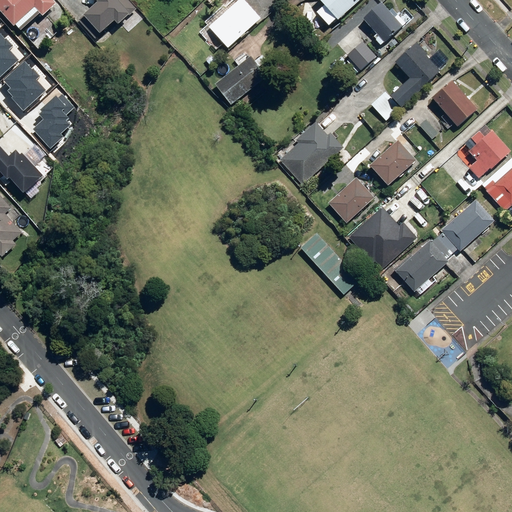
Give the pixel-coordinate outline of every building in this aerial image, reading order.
[(56,4),(52,0),(0,0),(0,11),(14,27),(15,26),(20,32),(40,14),(42,17),(56,4)] [(129,17),(137,10),(127,0),(94,0),(98,4),(83,16),(99,35),(114,22),(117,26),(129,16),(129,17)] [(261,20),(243,0),(240,0),(209,27),(228,48),(261,20)] [(330,28),(361,0),(318,0),(324,7),(317,13),(330,28)] [(381,3),(362,20),(376,36),(374,38),(376,40),(376,41),(380,46),(383,43),(384,44),(406,25),(391,9),(389,12),(381,3)] [(11,46),(0,33),(0,76),(18,61),(8,49),(11,46)] [(362,42),(347,56),(361,71),(376,57),(362,42)] [(390,98),(401,109),(422,89),(440,72),(439,70),(448,62),(438,52),(433,57),(430,53),(428,55),(416,43),(394,64),(410,80),(390,98)] [(266,78),(250,57),(215,85),(231,105),(266,78)] [(38,77),(25,62),(4,80),(12,89),(9,91),(14,97),(12,98),(23,111),(45,92),(35,80),(38,77)] [(452,82),(432,99),(457,128),(477,110),(452,82)] [(58,99),(55,96),(40,109),(43,112),(40,114),(44,120),(34,129),(50,148),(63,137),(60,133),(69,125),(65,120),(68,118),(65,115),(74,108),(62,95),(58,99)] [(423,108),(412,118),(432,139),(443,130),(423,108)] [(303,185),(344,149),(319,121),(296,142),(299,145),(281,160),(303,185)] [(491,171),(511,152),(492,132),(485,139),(479,133),(472,140),(477,146),(469,153),(477,162),(469,169),(479,179),(490,169),(491,171)] [(369,167),(388,187),(416,161),(398,141),(369,167)] [(8,158),(0,148),(0,173),(7,181),(9,179),(23,195),(42,178),(22,155),(20,157),(15,152),(8,158)] [(505,213),(511,206),(511,158),(482,186),(486,191),(505,213)] [(356,179),(328,205),(347,224),(374,199),(356,179)] [(0,255),(2,258),(17,245),(13,242),(22,234),(5,214),(11,209),(0,196),(0,255)] [(476,201),(441,231),(443,233),(458,250),(460,253),(494,222),(476,201)] [(383,208),(349,238),(373,265),(375,262),(382,270),(417,239),(403,224),(399,227),(383,208)] [(458,250),(443,233),(431,244),(446,261),(458,250)] [(360,282),(317,234),(301,249),(344,296),(360,282)] [(429,242),(395,272),(414,293),(448,263),(446,261),(431,244),(429,242)]
